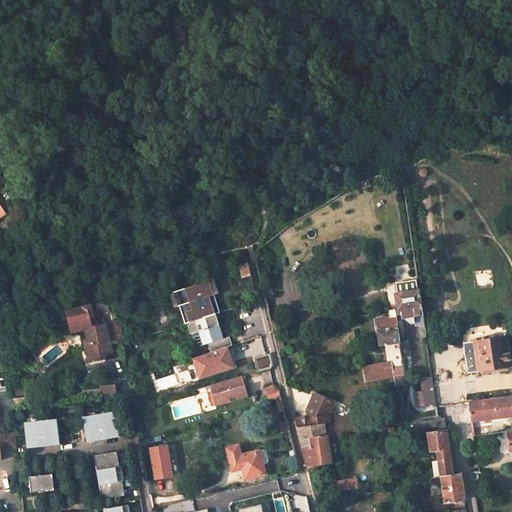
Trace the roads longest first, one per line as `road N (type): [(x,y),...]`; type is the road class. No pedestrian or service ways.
road 1 (residential): [(250,258),(314,511)]
road 2 (track): [(438,265),(457,402)]
